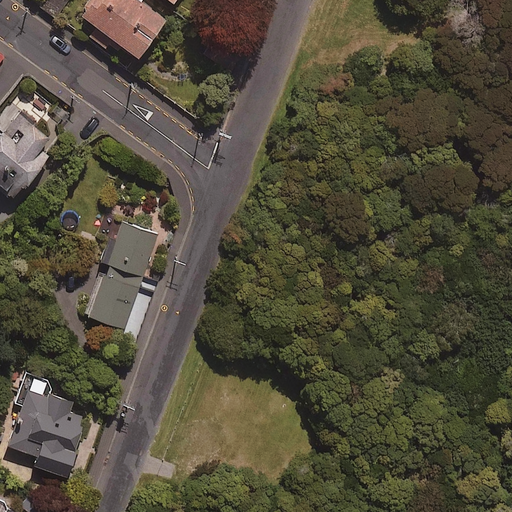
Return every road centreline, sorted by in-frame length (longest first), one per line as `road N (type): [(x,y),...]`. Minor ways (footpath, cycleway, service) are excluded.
road 1 (residential): [(106,511),(225,181)]
road 2 (residential): [(225,181),(0,15)]
road 3 (residential): [(225,181),(290,0)]
